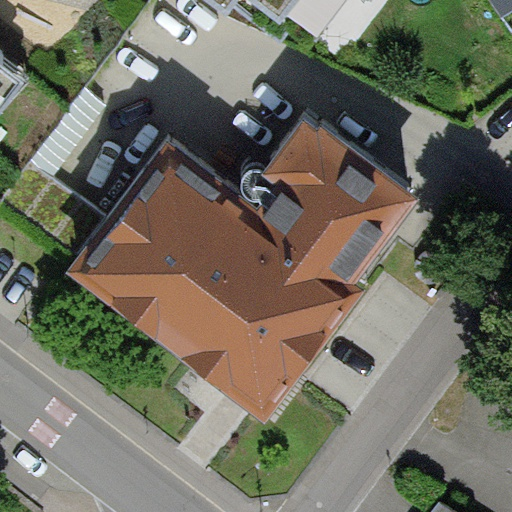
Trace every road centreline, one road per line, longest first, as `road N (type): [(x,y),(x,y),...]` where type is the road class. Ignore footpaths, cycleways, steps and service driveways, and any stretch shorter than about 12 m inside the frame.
road 1 (residential): [(316,511),(511,262)]
road 2 (residential): [(0,380),(178,511)]
